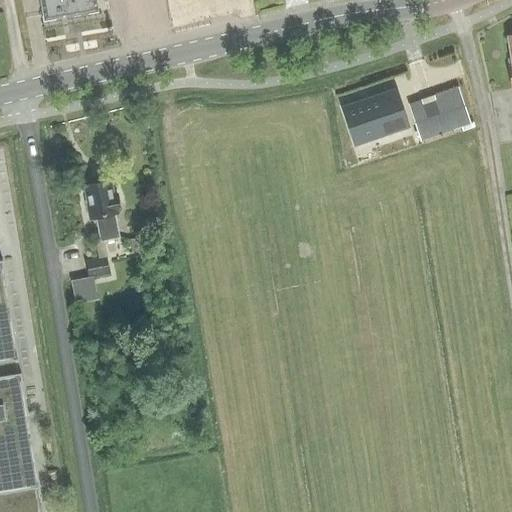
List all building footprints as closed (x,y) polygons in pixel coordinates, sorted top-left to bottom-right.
[(40,0),(44,20),(97,11),(94,0),(40,0)] [(457,87),(408,104),(420,139),(460,125),(463,133),(475,129),(472,122),(470,123),(457,87)] [(394,89),(341,107),(354,146),(408,127),(394,89)] [(100,242),(119,238),(114,214),(117,213),(117,211),(120,210),(117,196),(113,197),(109,181),(83,186),(87,201),(85,201),(89,219),(95,218),(100,242)] [(149,248),(147,236),(129,239),(132,251),(149,248)] [(109,274),(107,258),(85,262),(87,277),(109,274)] [(0,259),(0,511),(43,511),(2,259),(0,259)]
